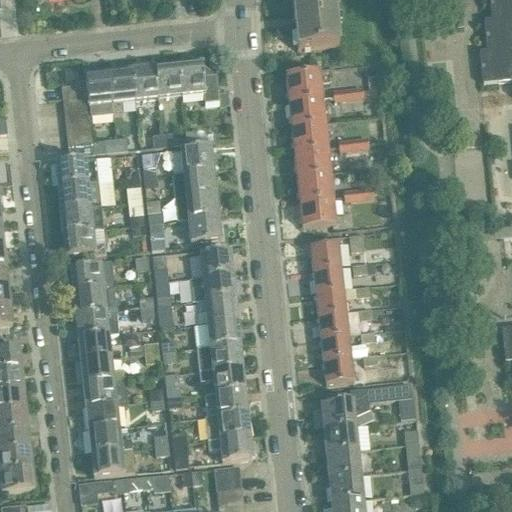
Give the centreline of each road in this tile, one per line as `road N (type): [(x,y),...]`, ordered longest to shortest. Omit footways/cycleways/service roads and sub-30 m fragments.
road 1 (residential): [(287,511),(236,28)]
road 2 (residential): [(64,511),(14,53)]
road 3 (residential): [(14,53),(236,28)]
